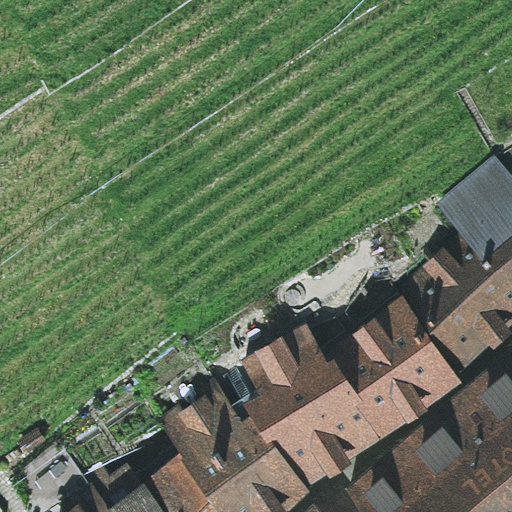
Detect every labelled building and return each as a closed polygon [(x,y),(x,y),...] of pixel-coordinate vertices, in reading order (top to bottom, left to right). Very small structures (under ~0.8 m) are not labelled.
[(405,288),(457,361),(511,310),(511,178),(498,163),(446,207),(468,230),(405,288)] [(334,356),(375,425),(453,370),(404,299),(351,337),(337,316),(306,323),(328,360),(334,356)] [(247,400),(298,475),(375,425),(334,356),(328,360),(306,323),(245,360),(265,390),(247,400)] [(511,511),(511,351),(350,484),(370,511),(511,511)] [(182,406),(163,419),(185,452),(230,511),(266,511),(289,487),(216,380),(200,392),(206,401),(188,413),(182,406)] [(111,511),(59,439),(10,478),(29,511),(111,511)] [(146,484),(169,511),(230,511),(185,452),(146,484)] [(111,511),(169,511),(146,484),(111,511)]
